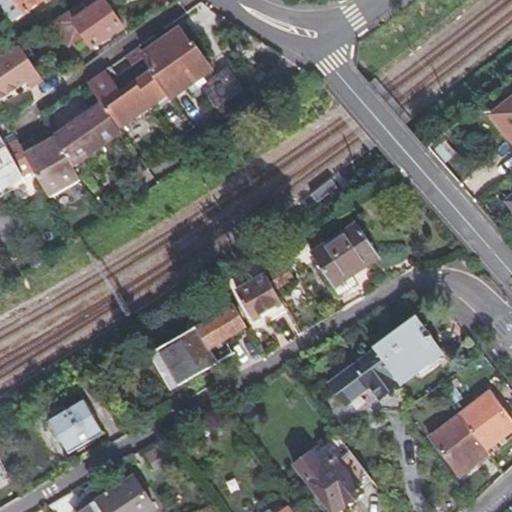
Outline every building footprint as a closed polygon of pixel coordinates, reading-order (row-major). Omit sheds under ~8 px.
[(2,0),(1,4),(7,12),(12,13),(13,15),(34,0),(2,0)] [(85,30),(94,42),(118,25),(100,0),(77,0),(69,6),(54,16),(70,40),(85,30)] [(166,89),(169,93),(184,82),(187,87),(195,82),(191,77),(210,64),(205,57),(194,41),(192,43),(179,24),(156,40),(154,36),(147,41),(150,45),(142,50),(156,69),(153,71),(166,89)] [(0,93),(18,82),(24,77),(30,86),(42,77),(36,69),(17,41),(6,49),(0,53),(0,93)] [(142,50),(137,43),(124,52),(131,62),(117,72),(110,62),(86,79),(100,99),(117,123),(166,89),(153,71),(156,69),(142,50)] [(72,163),(121,129),(117,123),(100,99),(54,131),(55,134),(72,163)] [(511,102),(500,112),(511,126),(511,102)] [(44,140),(38,144),(30,131),(17,138),(44,186),(75,168),(72,163),(55,134),(44,140)] [(453,141),(441,154),(459,171),(471,158),(453,141)] [(4,143),(0,145),(0,187),(23,175),(4,143)] [(358,223),(311,253),(332,286),(338,294),(356,282),(350,274),(378,255),(358,223)] [(264,276),(272,289),(290,278),(281,265),(264,276)] [(262,278),(236,295),(251,318),(277,302),(262,278)] [(225,298),(220,291),(200,302),(209,317),(210,318),(229,306),(225,298)] [(241,324),(229,306),(210,318),(209,317),(160,348),(182,383),(216,361),(207,346),(221,337),(228,333),(241,324)] [(420,318),(377,350),(400,381),(443,349),(420,318)] [(231,351),(221,337),(207,346),(216,361),(231,351)] [(400,381),(377,350),(332,383),(345,401),(365,386),(375,400),(400,381)] [(85,374),(75,380),(89,402),(98,397),(85,374)] [(103,397),(112,410),(115,409),(125,401),(117,388),(103,397)] [(511,421),(490,392),(461,414),(485,449),(511,428),(511,421)] [(82,399),(49,420),(67,451),(102,431),(82,399)] [(115,409),(129,431),(141,425),(125,401),(115,409)] [(485,449),(461,414),(431,436),(457,470),(485,449)] [(159,445),(146,453),(155,466),(167,457),(159,445)] [(349,449),(336,459),(333,455),(320,464),(309,450),(293,463),(330,511),(334,511),(347,503),(352,504),(359,499),(358,494),(361,492),(358,488),(362,485),(360,483),(363,481),(361,478),(364,476),(362,474),(365,471),(349,449)] [(114,471),(111,467),(101,472),(105,477),(114,471)] [(146,511),(155,507),(135,476),(104,496),(100,490),(75,506),(79,511),(78,511),(146,511)]
